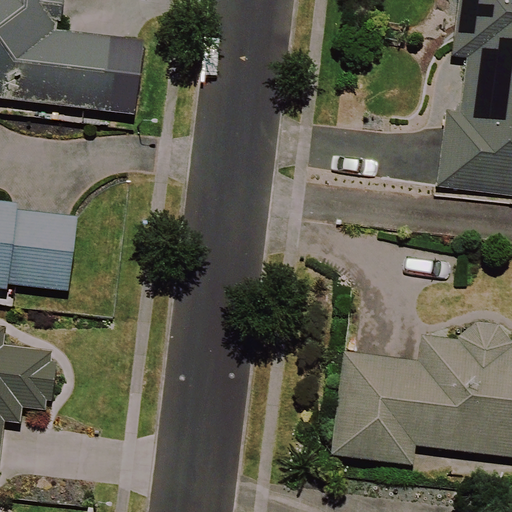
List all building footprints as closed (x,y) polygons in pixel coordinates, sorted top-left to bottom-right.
[(0,0),(0,100),(103,112),(111,45),(50,38),(54,0),(0,0)] [(511,0),(462,0),(454,60),(470,62),(461,119),(450,117),(440,188),(511,199),(511,0)] [(0,292),(7,293),(7,287),(72,295),(81,223),(0,212),(0,292)] [(509,333),(465,329),(463,346),(424,342),(421,366),(344,358),(334,459),(411,467),(413,450),(511,459),(511,353),(507,353),(509,333)] [(58,359),(0,352),(0,482),(0,483),(8,419),(51,424),(58,359)]
